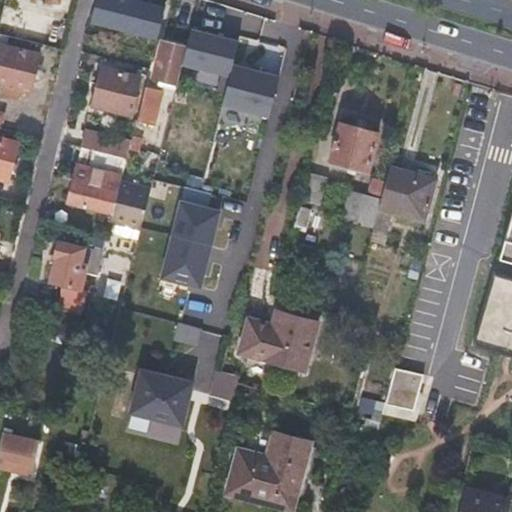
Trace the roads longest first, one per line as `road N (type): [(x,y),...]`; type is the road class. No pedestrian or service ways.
road 1 (residential): [(85,0),(0,341)]
road 2 (primary): [(331,0),(511,55)]
